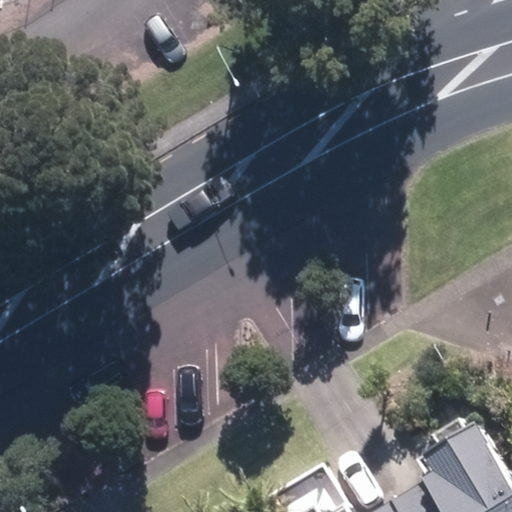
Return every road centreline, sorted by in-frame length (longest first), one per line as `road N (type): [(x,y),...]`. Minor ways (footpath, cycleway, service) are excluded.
road 1 (tertiary): [(0,324),(299,146),(393,103)]
road 2 (residential): [(393,103),(469,0)]
road 3 (tertiary): [(393,103),(511,59)]
